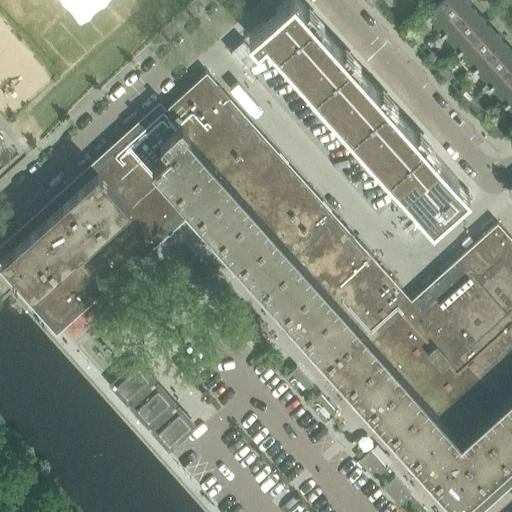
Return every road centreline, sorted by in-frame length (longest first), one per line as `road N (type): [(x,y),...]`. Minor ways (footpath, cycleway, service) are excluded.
road 1 (residential): [(0,215),(244,0)]
road 2 (unknown): [(465,223),(259,0)]
road 3 (residential): [(504,187),(332,0)]
